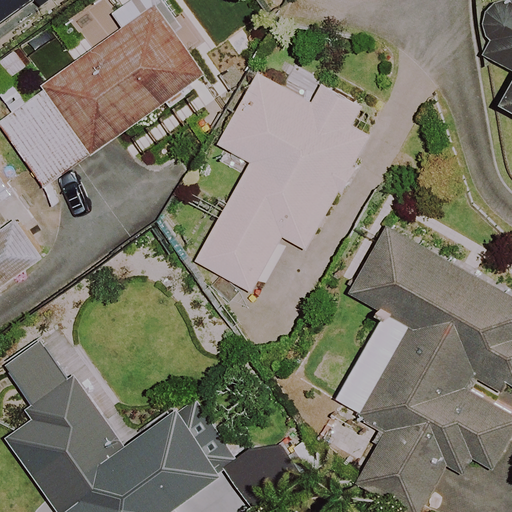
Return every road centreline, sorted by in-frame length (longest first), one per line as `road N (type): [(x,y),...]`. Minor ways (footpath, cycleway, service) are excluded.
road 1 (residential): [(454,32),(479,161),(511,208)]
road 2 (residential): [(454,32),(313,6)]
